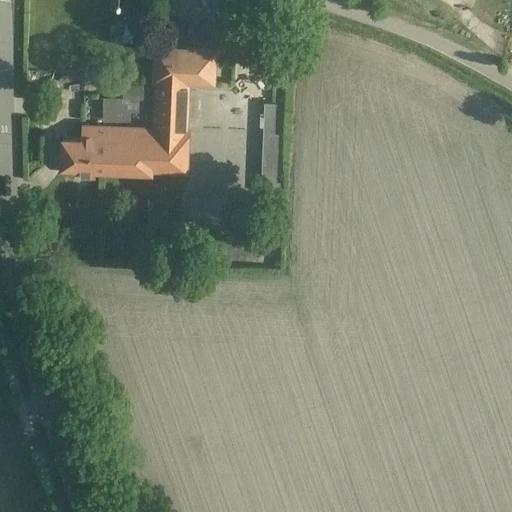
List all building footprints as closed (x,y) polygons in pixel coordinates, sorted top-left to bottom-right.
[(122,32),(121,41),(138,42),(139,33),(122,32)] [(243,40),(238,56),(262,62),(266,46),(243,40)] [(62,137),(61,166),(76,166),(75,174),(92,175),(92,170),(151,172),(151,169),(187,170),(188,129),(186,129),(188,82),(214,83),(215,49),(154,46),(152,81),(155,81),(153,127),(83,124),(82,138),(62,137)] [(102,114),(148,114),(148,85),(125,86),(125,98),(102,98),(102,114)] [(263,102),(263,112),(274,113),(275,102),(263,102)] [(280,182),(276,182),(260,181),(259,192),(279,193),(280,182)]
